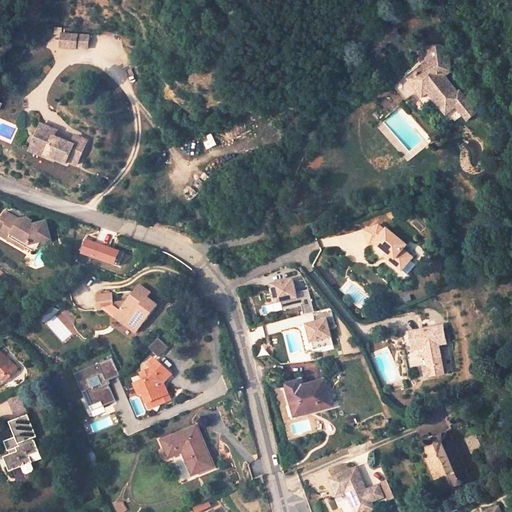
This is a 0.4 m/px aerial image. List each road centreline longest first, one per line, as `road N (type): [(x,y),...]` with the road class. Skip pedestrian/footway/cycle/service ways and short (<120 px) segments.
road 1 (residential): [(194,255),(257,232),(370,20)]
road 2 (residential): [(279,506),(238,329),(222,287),(194,255)]
road 3 (residential): [(0,182),(194,255)]
